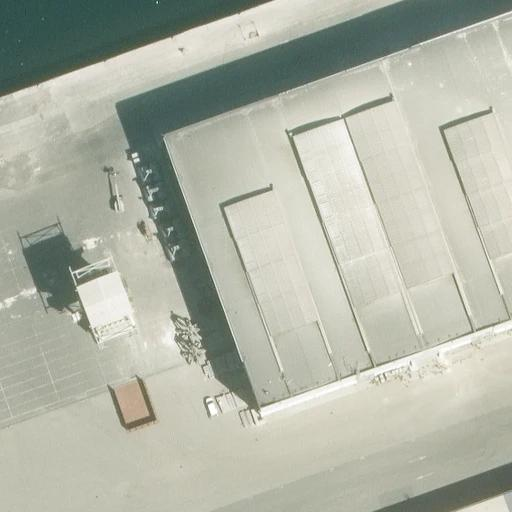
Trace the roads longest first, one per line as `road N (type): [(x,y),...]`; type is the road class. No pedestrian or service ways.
road 1 (unknown): [(0,202),(340,103),(511,40)]
road 2 (unknown): [(511,441),(309,511)]
